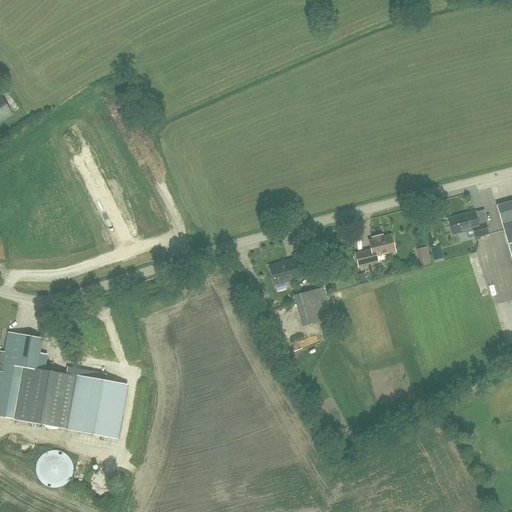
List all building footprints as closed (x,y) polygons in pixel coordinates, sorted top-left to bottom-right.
[(0,96),(0,124),(13,116),(0,96)] [(115,198),(103,202),(105,209),(106,214),(108,221),(130,215),(130,213),(144,209),(139,192),(131,194),(129,194),(130,196),(117,199),(116,198),(115,198)] [(177,219),(184,216),(172,192),(165,195),(177,219)] [(511,201),(496,206),(511,259),(511,201)] [(476,237),(488,234),(485,224),(487,223),(485,216),(476,218),(474,212),(449,219),(453,234),(473,229),(476,237)] [(395,252),(391,236),(382,238),(382,236),(373,238),(374,240),(369,241),(371,250),(356,254),(359,267),(378,262),(376,257),(395,252)] [(426,246),(417,248),(421,265),(430,263),(426,246)] [(265,267),(259,269),(264,286),(273,284),(279,282),(279,284),(289,282),(291,288),(292,287),(300,285),(299,280),(297,274),(299,273),(296,261),(285,263),(285,261),(275,264),(274,262),(264,265),(265,267)] [(327,289),(296,294),(302,327),(323,323),(321,315),(331,313),(327,289)] [(126,386),(78,377),(36,369),(42,339),(8,333),(5,353),(0,351),(0,363),(2,364),(0,377),(0,417),(15,420),(116,438),(126,386)] [(303,349),(320,343),(318,337),(301,343),(303,349)] [(73,472),(74,470),(73,468),(73,467),(73,465),(72,464),(72,462),(71,461),(70,459),(69,458),(68,457),(67,456),(65,455),(64,454),(63,453),(61,452),(59,452),(58,451),(56,451),(54,451),(53,451),(51,451),(50,452),(48,452),(46,453),(45,454),(44,455),(42,456),(41,457),(40,458),(39,459),(38,461),(37,462),(37,464),(36,465),(36,467),(35,468),(35,470),(35,472),(36,473),(36,475),(37,477),(37,478),(38,480),(39,481),(40,482),(41,484),(42,485),(44,486),(45,487),(46,487),(48,488),(50,489),(51,489),(53,489),(54,489),(56,489),(58,489),(59,489),(61,488),(63,487),(64,487),(65,486),(67,485),(68,484),(69,482),(70,481),(71,480),(72,478),(72,477),(73,475),(73,473),(73,472)] [(74,469),(73,475),(89,477),(89,471),(74,469)]
